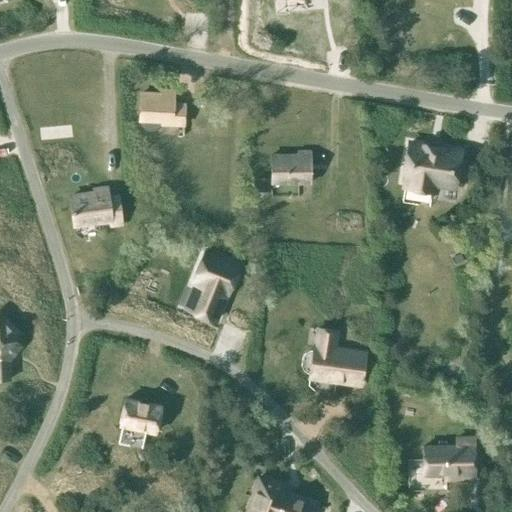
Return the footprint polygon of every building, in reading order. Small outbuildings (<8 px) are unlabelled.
[(140,94),(139,122),(139,124),(140,126),(140,127),(141,128),(142,129),(143,130),(145,131),(147,131),(149,132),(152,131),(153,131),(154,130),(156,129),(158,127),(158,126),(159,125),(159,124),(159,123),(182,124),(183,110),(172,110),(173,93),(160,92),(160,95),(140,94)] [(453,187),(459,152),(408,144),(402,178),(405,179),(404,187),(432,192),(433,184),(453,187)] [(310,183),(310,152),(297,152),(297,155),(270,155),(270,183),(310,183)] [(269,178),(257,178),(257,191),(269,191),(269,178)] [(108,201),(106,189),(93,191),(94,194),(69,197),(73,225),(97,222),(98,230),(109,228),(108,220),(120,219),(118,200),(108,201)] [(192,312),(215,321),(222,303),(221,302),(225,293),(227,294),(239,265),(204,251),(193,280),(196,281),(192,290),(200,293),(192,312)] [(20,334),(2,318),(0,320),(0,381),(8,381),(7,369),(5,369),(4,363),(20,345),(14,340),(20,334)] [(313,346),(313,347),(311,347),(308,348),(306,350),(305,351),(304,352),(303,354),(302,356),(302,357),(302,358),(301,359),(301,361),(302,362),(302,364),(303,366),(304,368),(306,370),(308,371),(309,372),(309,377),(360,385),(365,353),(333,349),(336,331),(318,328),(315,346),(313,346)] [(119,425),(155,433),(160,407),(124,399),(119,425)] [(473,479),(473,438),(455,438),(455,446),(422,447),(422,475),(445,474),(445,479),(473,479)] [(247,511),(312,511),(315,504),(294,497),(288,495),(287,498),(284,497),(287,487),(258,478),(247,511)]
